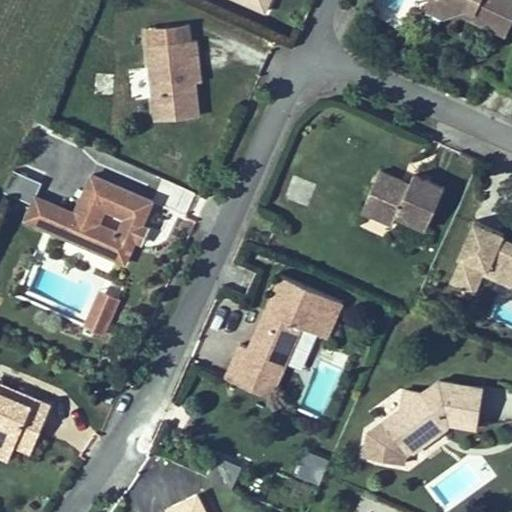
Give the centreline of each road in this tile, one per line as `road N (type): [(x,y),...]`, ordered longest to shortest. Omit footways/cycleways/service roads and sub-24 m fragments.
road 1 (residential): [(305,45),(158,366),(60,511)]
road 2 (residential): [(511,135),(305,45)]
